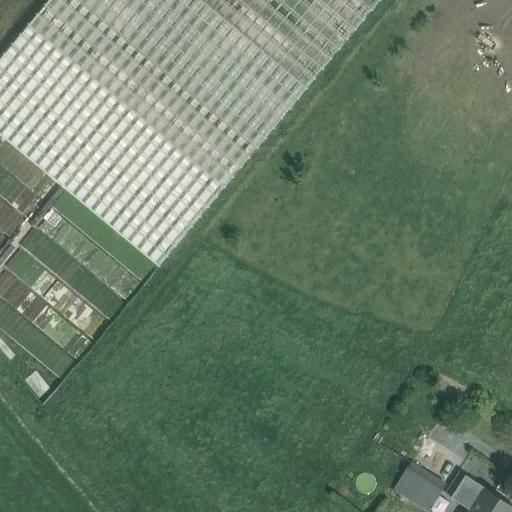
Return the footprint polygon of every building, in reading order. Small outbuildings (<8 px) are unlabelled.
[(52,0),(0,63),(0,135),(161,266),(381,0),(52,0)] [(161,266),(0,135),(0,343),(59,391),(161,266)] [(470,458),(464,474),(484,481),(490,465),(470,458)] [(429,511),(446,485),(412,464),(394,490),(429,511)] [(472,511),(486,489),(467,476),(452,498),(472,511)] [(511,511),(511,506),(486,489),(472,511),(471,511),(511,511)]
